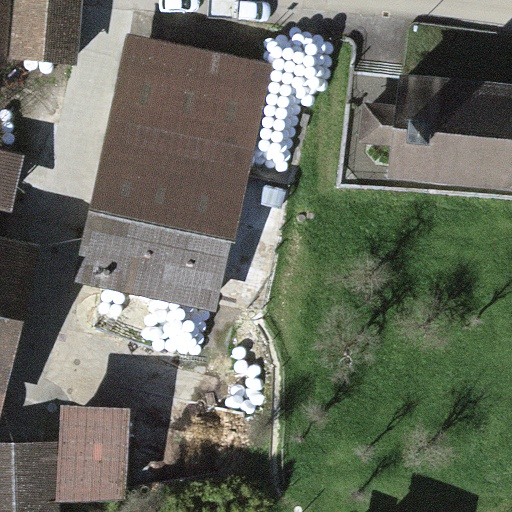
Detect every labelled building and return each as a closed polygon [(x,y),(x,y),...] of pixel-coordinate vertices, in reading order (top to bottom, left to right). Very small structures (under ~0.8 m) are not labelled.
[(70,9),(3,5),(0,52),(0,63),(67,68),(70,9)] [(113,48),(65,278),(211,309),(260,79),(113,48)] [(511,95),(379,86),(371,187),(511,197),(511,95)] [(0,389),(31,247),(0,239),(0,389)] [(109,417),(52,418),(52,508),(110,508),(109,417)] [(43,511),(42,451),(0,451),(0,511),(43,511)]
